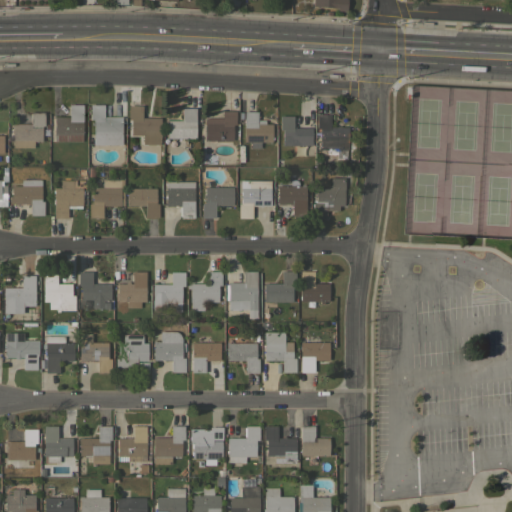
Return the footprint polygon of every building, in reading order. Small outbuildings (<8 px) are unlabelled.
[(346,0),(346,11),(337,10),(337,7),(312,6),(312,0),(346,0)] [(82,141),(54,141),(54,116),(68,116),(69,104),(82,104),(82,141)] [(104,116),(121,116),(122,144),(93,144),(93,118),(90,118),(90,104),(103,104),(104,116)] [(142,105),(142,117),(160,117),(160,138),(161,138),(161,140),(160,140),(160,144),(142,144),(142,140),(141,140),(141,137),(142,137),(142,134),(130,134),(130,119),(128,119),(128,105),(142,105)] [(195,138),(167,138),(167,119),(182,119),(182,107),(195,107),(195,138)] [(235,124),(233,124),(233,140),(213,140),(213,151),(204,151),(204,117),(222,118),(222,110),(235,110),(235,124)] [(30,123),(30,111),(44,111),(44,125),(43,125),(43,128),(41,128),(41,130),(43,130),(43,134),(41,134),(41,141),(33,141),(33,147),(12,147),(12,141),(12,123),(30,123)] [(257,111),(257,117),(258,117),(258,120),(265,120),(265,123),(272,123),(271,136),(273,136),(273,139),(271,139),(271,142),(260,142),(260,148),(250,147),(250,142),(243,141),(244,111),(257,111)] [(330,114),(330,126),(347,126),(348,149),(346,149),(346,156),(336,156),(336,153),(325,153),(325,149),(319,149),(319,128),(316,128),(316,114),(330,114)] [(297,127),(297,126),(301,126),(301,127),(311,127),(311,145),(282,145),(282,129),(279,129),(279,115),(293,115),(293,127),(297,127)] [(208,163),(207,155),(219,155),(219,163),(208,163)] [(343,205),(338,205),(338,210),(325,210),(325,217),(312,217),(312,203),(315,203),(315,187),(330,187),(330,177),(344,177),(343,204),(343,205)] [(123,179),(123,205),(120,205),(102,205),(102,217),(88,217),(88,203),(91,203),(92,187),(102,187),(102,178),(123,179)] [(41,179),(41,201),(43,201),(43,215),(30,215),(30,203),(9,203),(9,195),(11,195),(11,185),(21,185),(21,179),(41,179)] [(290,185),(290,179),(297,179),(297,185),(301,185),(301,184),(304,184),(304,185),(305,185),(305,216),(291,216),(291,203),(277,203),(277,185),(290,185)] [(73,180),(73,187),(82,187),(82,189),(83,189),(83,197),(82,197),(82,205),(81,205),(81,208),(67,208),(67,218),(53,218),(53,203),(52,203),(52,198),(54,198),(52,198),(52,194),(53,194),(53,193),(52,193),(52,189),(53,189),(53,187),(60,187),(60,180),(73,180)] [(240,180),(270,180),(270,205),(251,205),(251,218),(238,218),(238,203),(240,203),(240,180)] [(193,181),(194,217),(180,217),(180,215),(179,215),(179,206),(180,206),(180,205),(165,205),(165,181),(193,181)] [(233,186),(233,205),(215,205),(215,217),(201,217),(201,203),(204,203),(204,186),(223,186),(233,186)] [(155,203),(158,203),(158,217),(144,217),(144,205),(126,205),(126,195),(125,195),(125,194),(126,194),(126,187),(155,187),(155,203)] [(256,318),(247,318),(247,310),(240,310),(240,309),(228,309),(228,300),(225,300),(225,284),(228,284),(228,282),(242,282),(242,270),(256,270),(256,318)] [(71,283),(71,295),(74,295),(74,310),(59,310),(59,311),(55,311),(55,308),(48,308),(48,301),(43,301),(43,271),(57,271),(56,283),(71,283)] [(91,283),(110,283),(110,285),(112,285),(112,299),(110,299),(110,300),(103,300),(103,301),(108,301),(108,308),(92,308),(92,300),(80,301),(80,285),(78,285),(78,271),(91,271),(91,283)] [(145,271),(145,301),(139,301),(139,307),(126,307),(126,301),(122,301),(122,304),(119,304),(119,301),(117,301),(117,299),(115,299),(115,293),(117,293),(117,283),(125,283),(125,281),(129,281),(129,283),(132,283),(132,271),(145,271)] [(184,271),(184,286),(181,286),(181,311),(173,311),(173,304),(169,304),(169,302),(166,302),(166,310),(152,310),(152,299),(152,284),(170,284),(170,283),(169,283),(169,273),(171,273),(171,271),(184,271)] [(207,283),(207,271),(221,271),(221,285),(218,285),(218,301),(204,301),(204,310),(190,310),(190,301),(189,301),(189,288),(186,288),(186,285),(189,285),(189,283),(207,283)] [(263,301),(263,283),(281,283),(281,271),(295,271),(295,285),(292,285),(292,301),(263,301)] [(313,271),(313,283),(328,283),(328,301),(299,301),(299,271),(313,271)] [(21,287),(21,275),(34,275),(34,305),(22,305),(22,313),(2,312),(3,287),(21,287)] [(181,357),(184,357),(184,372),(170,372),(170,360),(153,360),(153,341),(160,341),(160,331),(175,331),(177,332),(179,334),(180,335),(181,338),(181,357)] [(4,357),(4,332),(21,332),(21,339),(37,339),(37,349),(34,349),(34,355),(36,355),(36,369),(22,369),(22,357),(18,357),(18,358),(13,358),(13,357),(4,357)] [(284,332),(284,341),(292,341),(292,358),(295,357),(295,372),(281,372),(281,360),(275,360),(275,361),(271,361),(271,360),(263,360),(263,332),(284,332)] [(107,358),(110,358),(110,364),(112,364),(112,371),(110,371),(110,373),(96,372),(97,360),(79,360),(79,333),(91,333),(91,341),(107,342),(107,358)] [(147,360),(136,360),(136,361),(148,361),(148,373),(136,373),(136,371),(128,371),(128,372),(115,372),(115,358),(118,358),(117,343),(123,343),(123,334),(142,334),(142,342),(147,342),(147,360)] [(64,335),(64,342),(73,342),(73,360),(58,360),(58,372),(45,372),(45,348),(41,348),(41,343),(45,343),(45,335),(64,335)] [(200,342),(200,335),(206,335),(206,342),(219,342),(219,360),(205,360),(205,372),(191,372),(191,342),(200,342)] [(237,342),(237,337),(241,337),(241,336),(242,336),(242,338),(245,338),(245,339),(247,339),(247,342),(256,342),(256,358),(258,358),(258,372),(244,372),(244,360),(226,360),(226,342),(237,342)] [(328,342),(328,360),(313,360),(313,372),(299,372),(300,342),(328,342)] [(23,441),(22,425),(36,425),(36,443),(33,443),(33,459),(18,459),(18,467),(6,467),(6,459),(5,459),(5,441),(23,441)] [(57,426),(57,437),(62,437),(66,436),(71,434),(71,438),(72,438),(71,456),(59,456),(59,462),(46,462),(46,456),(43,456),(43,425),(57,426)] [(97,437),(97,425),(110,425),(110,440),(108,440),(108,463),(90,463),(90,455),(79,455),(78,438),(97,437)] [(132,437),(132,425),(145,425),(145,461),(117,461),(117,437),(132,437)] [(170,437),(170,425),(184,425),(184,440),(181,440),(181,456),(170,456),(170,463),(153,463),(153,456),(152,456),(152,437),(170,437)] [(258,425),(258,440),(255,440),(255,456),(245,456),(245,462),(227,462),(227,456),(227,437),(228,437),(228,435),(237,435),(237,438),(245,438),(245,425),(258,425)] [(277,425),(277,437),(281,437),(281,436),(285,436),(285,437),(295,437),(295,462),(274,462),(274,455),(265,455),(265,440),(263,440),(263,425),(277,425)] [(314,425),(314,437),(328,437),(328,455),(313,455),(313,459),(307,459),(307,455),(300,455),(300,425),(314,425)] [(222,427),(222,439),(221,439),(221,441),(221,458),(215,458),(215,465),(204,465),(204,459),(192,459),(192,455),(190,455),(190,451),(192,451),(192,447),(190,447),(190,443),(189,443),(189,428),(203,428),(203,429),(209,429),(209,427),(222,427)] [(305,484),(305,496),(319,496),(324,496),(324,497),(325,497),(325,496),(329,496),(328,511),(297,511),(297,502),(298,502),(298,497),(300,497),(298,497),(298,484),(305,484)] [(258,486),(258,511),(229,511),(229,497),(240,497),(240,486),(258,486)] [(183,487),(183,511),(155,511),(155,496),(166,496),(166,488),(183,487)] [(201,495),(201,487),(213,487),(213,495),(219,494),(219,496),(221,496),(221,502),(219,502),(219,511),(191,511),(191,495),(201,495)] [(278,487),(278,496),(293,496),(292,511),(262,511),(262,508),(264,508),(264,497),(263,497),(263,487),(278,487)] [(84,496),(84,488),(99,488),(99,496),(107,496),(107,511),(79,511),(79,496),(84,496)] [(11,494),(11,489),(23,489),(23,494),(34,494),(34,510),(36,510),(36,511),(4,511),(4,494),(11,494)] [(72,497),(72,511),(44,511),(44,497),(72,497)] [(145,497),(145,511),(115,511),(115,497),(145,497)]
